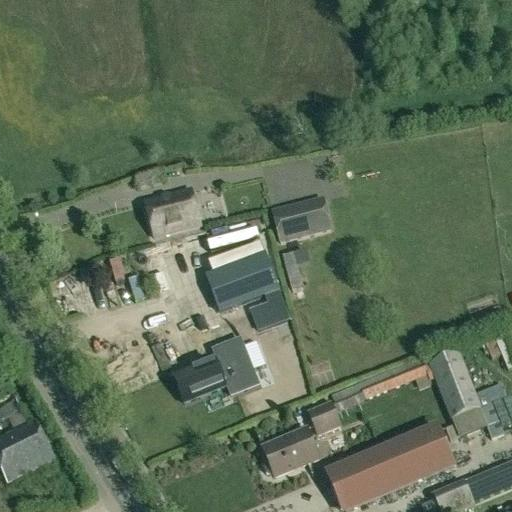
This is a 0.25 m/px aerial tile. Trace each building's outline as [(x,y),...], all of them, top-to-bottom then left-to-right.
[(192,193),(146,205),(155,239),(201,228),(192,193)] [(271,213),(279,246),(331,233),(323,200),(271,213)] [(269,216),(235,227),(243,253),(277,243),(269,216)] [(182,284),(217,276),(214,265),(226,263),(219,233),(205,237),(209,251),(162,262),(164,272),(179,269),(182,284)] [(266,259),(206,281),(219,315),(279,293),(266,259)] [(146,352),(157,349),(152,332),(142,335),(146,352)] [(334,404),(330,406),(334,417),(415,382),(420,394),(432,388),(429,379),(433,377),(430,371),(461,359),(456,346),(394,372),(332,399),(334,404)] [(241,400),(228,351),(162,369),(176,418),(241,400)] [(353,467),(329,477),(334,488),(334,489),(332,490),(340,511),(348,511),(454,468),(447,452),(498,430),(467,356),(461,359),(430,371),(433,377),(453,425),(438,431),(353,467)] [(28,429),(20,413),(13,397),(0,403),(0,423),(9,419),(17,434),(0,442),(0,470),(8,486),(54,464),(35,426),(28,429)] [(334,417),(330,406),(329,404),(308,413),(319,438),(339,429),(334,417)] [(307,433),(263,452),(275,480),(319,461),(307,433)] [(511,466),(511,465),(433,497),(438,511),(464,511),(511,492),(511,466)] [(244,509),(245,511),(288,511),(282,494),(244,509)]
